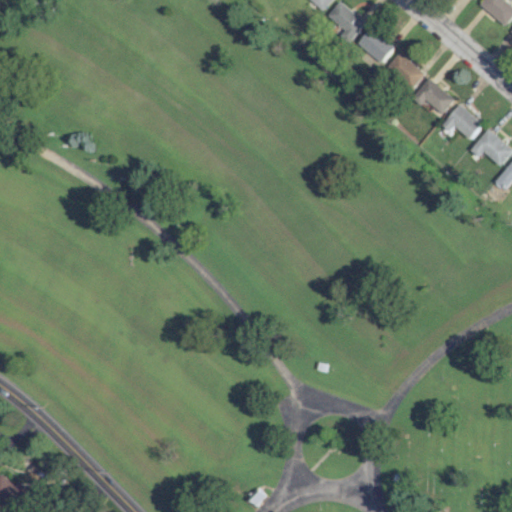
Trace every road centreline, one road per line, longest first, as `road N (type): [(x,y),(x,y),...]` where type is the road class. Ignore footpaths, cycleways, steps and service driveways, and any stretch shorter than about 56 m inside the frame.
road 1 (secondary): [(133,511),(0,386)]
road 2 (residential): [(511,87),(408,0)]
